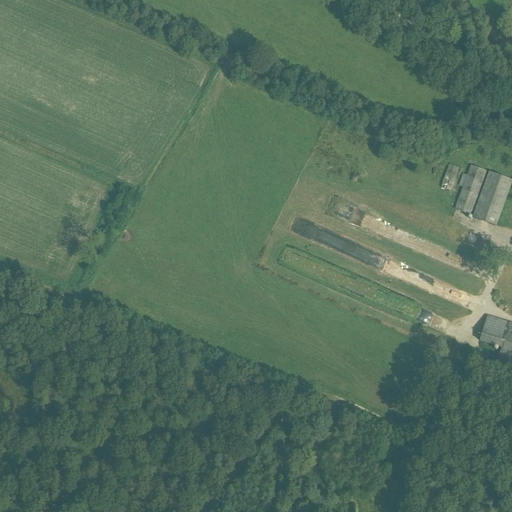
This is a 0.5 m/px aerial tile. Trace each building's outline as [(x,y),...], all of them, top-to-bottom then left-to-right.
[(451,191),(458,168),(449,165),(441,188),(451,191)] [(485,171),(471,167),(456,210),(470,216),(485,171)] [(511,182),(511,181),(489,173),(473,218),(495,227),(511,182)] [(400,242),(416,244),(418,232),(402,229),(400,242)] [(499,348),(508,322),(487,316),(479,343),(499,348)] [(511,323),(508,322),(499,348),(501,348),(497,361),(511,365),(511,323)]
